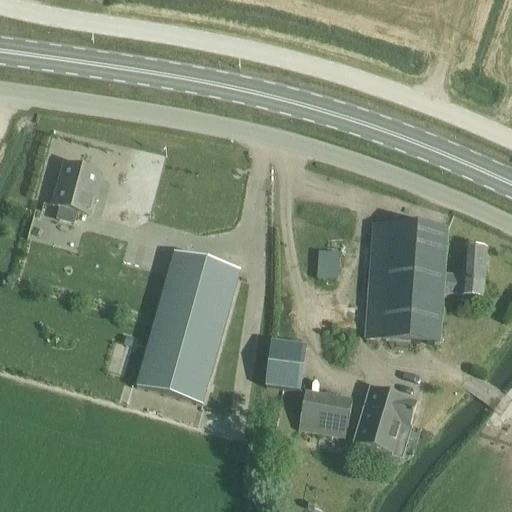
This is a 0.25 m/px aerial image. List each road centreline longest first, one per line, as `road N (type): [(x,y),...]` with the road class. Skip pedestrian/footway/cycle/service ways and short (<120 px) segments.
road 1 (primary): [(511,187),(364,126),(274,100),(0,51)]
road 2 (unclassified): [(511,143),(249,49),(0,6)]
road 3 (unclassified): [(511,224),(339,157),(236,128),(0,91)]
